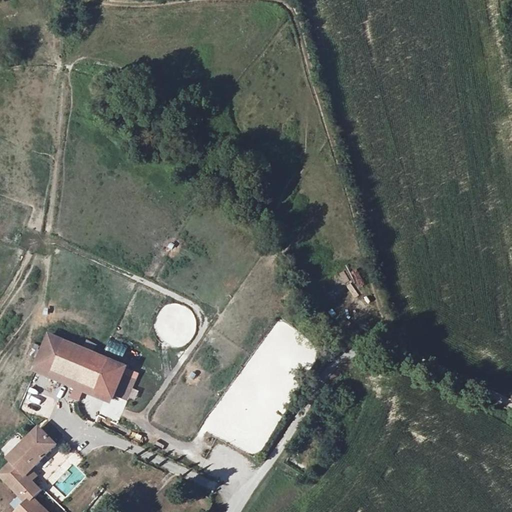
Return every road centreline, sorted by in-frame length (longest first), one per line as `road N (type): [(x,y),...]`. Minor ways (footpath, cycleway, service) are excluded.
road 1 (unclassified): [(511,421),(358,361),(333,364),(314,378),(225,511)]
road 2 (unknown): [(222,511),(83,427),(34,376)]
